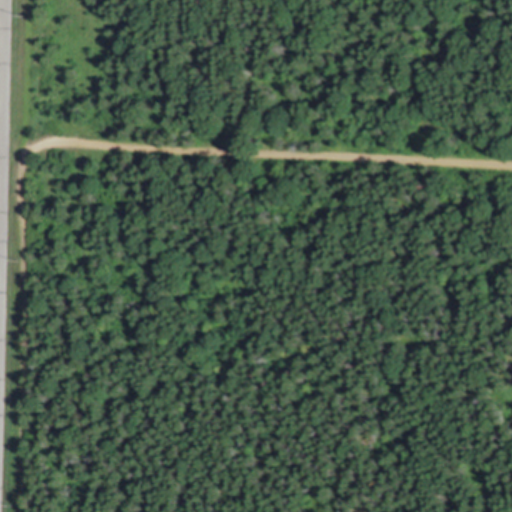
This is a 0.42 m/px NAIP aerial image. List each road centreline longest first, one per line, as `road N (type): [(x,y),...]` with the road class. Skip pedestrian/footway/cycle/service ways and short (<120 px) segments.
road 1 (track): [(20,511),(20,160),(34,145),(511,164)]
road 2 (residential): [(0,172),(3,0)]
